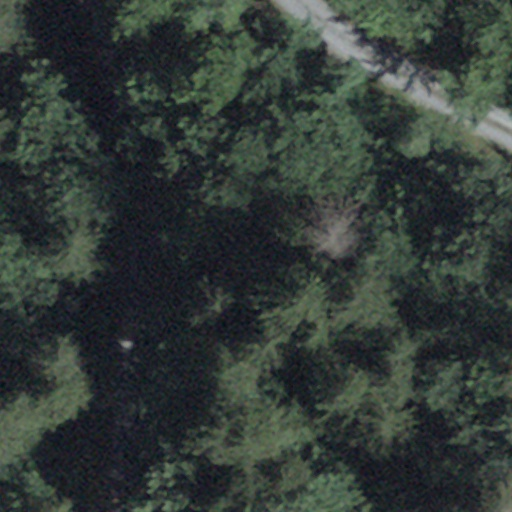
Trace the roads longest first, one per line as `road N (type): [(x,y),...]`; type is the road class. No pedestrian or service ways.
road 1 (track): [(96,0),(118,60),(139,179),(139,321),(121,410),(123,511)]
road 2 (track): [(511,125),(372,51),(306,0)]
